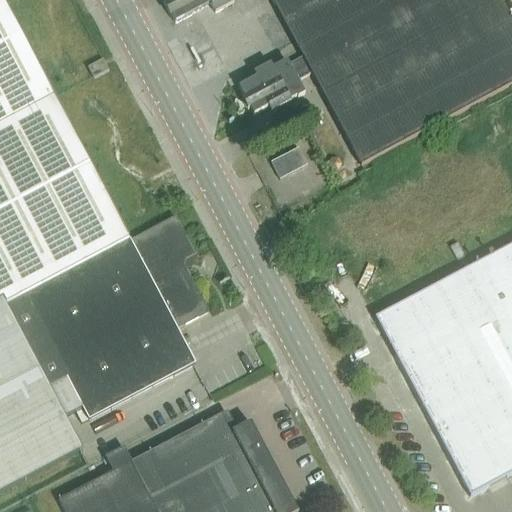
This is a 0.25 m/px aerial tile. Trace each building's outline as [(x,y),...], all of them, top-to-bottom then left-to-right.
[(0,0),(0,494),(81,452),(65,420),(82,411),(89,423),(195,367),(176,331),(208,314),(183,268),(185,262),(197,256),(196,254),(194,255),(175,219),(129,243),(54,101),(1,0),(0,0)] [(161,0),(175,25),(210,6),(215,15),(233,5),(230,0),(269,0),(302,60),(289,67),(286,63),(272,70),(270,66),(253,75),(256,79),(238,89),(244,100),(242,101),(247,111),(250,110),(253,117),(271,108),(274,113),(305,96),(298,83),(311,76),(361,168),(511,87),(511,24),(499,0),(161,0)] [(108,72),(103,62),(102,62),(88,69),(93,80),(108,72)] [(279,181),(307,167),(298,151),(271,165),(279,181)] [(511,247),(375,320),(470,498),(511,475),(511,247)] [(368,296),(409,276),(396,250),(355,271),(368,296)] [(250,425),(231,435),(222,417),(130,465),(58,503),(62,511),(296,511),(271,464),(270,463),(269,463),(268,462),(267,462),(266,462),(265,463),(260,454),(264,452),(250,425)]
